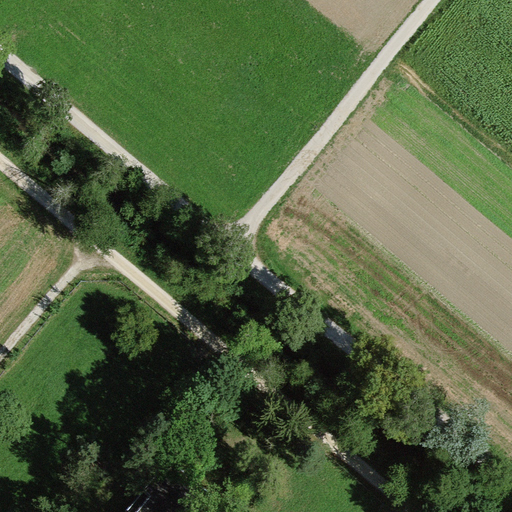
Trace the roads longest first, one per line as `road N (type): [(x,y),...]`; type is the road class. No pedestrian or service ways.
road 1 (track): [(511,495),(0,59)]
road 2 (track): [(0,164),(404,511)]
road 3 (track): [(433,0),(228,257)]
road 4 (track): [(94,246),(0,356)]
